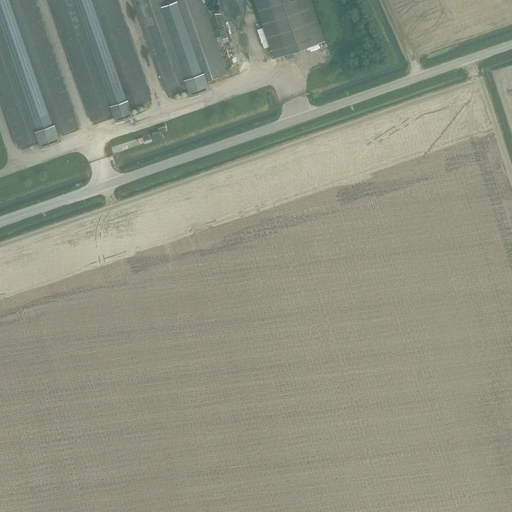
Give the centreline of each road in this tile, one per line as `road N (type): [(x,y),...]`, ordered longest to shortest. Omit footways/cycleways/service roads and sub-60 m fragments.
road 1 (unclassified): [(0,218),(511,42)]
road 2 (unknown): [(106,181),(80,142),(22,153),(0,135)]
